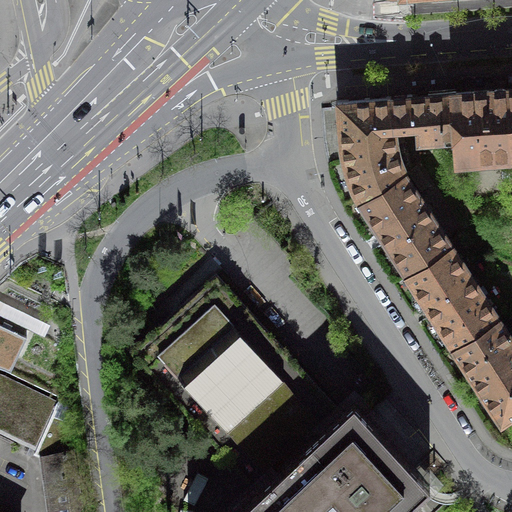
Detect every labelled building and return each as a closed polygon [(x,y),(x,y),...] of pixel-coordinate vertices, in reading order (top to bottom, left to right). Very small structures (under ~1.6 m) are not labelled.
[(476,154),(511,151),(511,150),(507,88),(498,89),(457,92),(460,136),(459,136),(459,142),(460,144),(461,147),(462,149),(464,151),(466,152),(468,153),(471,154),(473,154),(475,154),(476,154)] [(457,92),(455,92),(455,91),(449,92),(449,93),(434,94),(434,93),(428,93),(428,95),(412,96),(412,95),(402,95),(391,96),(393,125),(418,123),(419,139),(459,136),(460,136),(457,92)] [(395,140),(393,125),(391,96),(386,96),(386,98),(370,99),(370,98),(364,98),(365,99),(357,100),(349,100),(349,99),(337,100),(338,106),(339,106),(341,132),(340,133),(340,138),(341,138),(344,153),(342,154),(344,159),(345,159),(351,180),(361,199),(405,171),(399,156),(395,140)] [(410,178),(405,171),(361,199),(384,236),(408,272),(452,243),(410,178)] [(452,243),(408,272),(431,309),(454,345),(499,316),(452,243)] [(397,511),(417,494),(430,482),(392,440),(354,398),(341,410),(216,272),(131,349),(255,486),(227,511),(397,511)] [(511,336),(499,316),(454,345),(478,382),(502,419),(511,411),(511,336)] [(0,373),(0,423),(36,441),(55,401),(0,373)] [(79,511),(67,422),(52,414),(34,451),(44,455),(51,511),(79,511)]
